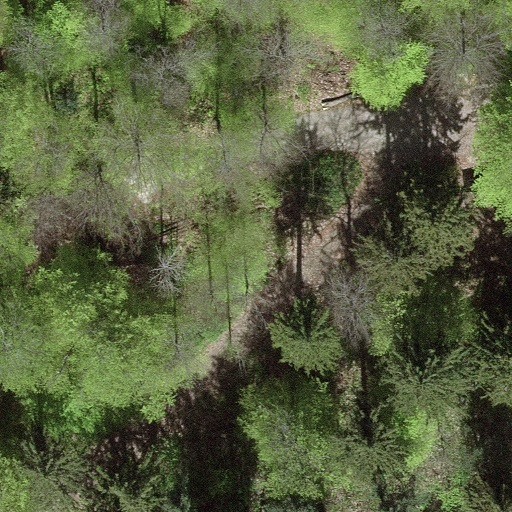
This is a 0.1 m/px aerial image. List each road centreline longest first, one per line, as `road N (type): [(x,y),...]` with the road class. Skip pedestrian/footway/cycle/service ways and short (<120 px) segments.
road 1 (track): [(403,115),(392,168),(371,204),(136,431),(35,511)]
road 2 (track): [(511,102),(330,123),(224,151),(0,236)]
